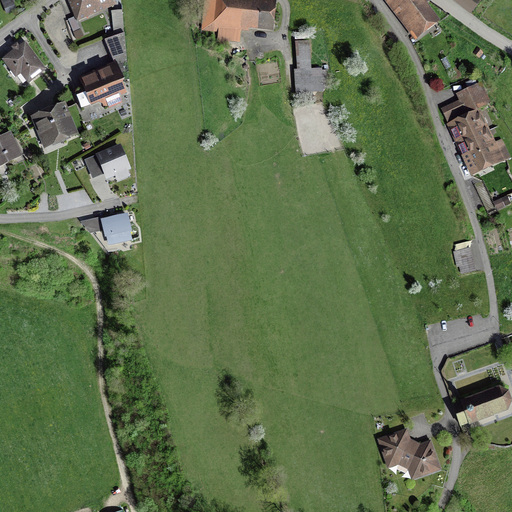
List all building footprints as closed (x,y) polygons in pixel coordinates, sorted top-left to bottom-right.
[(115,9),(111,0),(70,0),(79,22),(115,9)] [(230,27),(274,29),(275,6),(261,5),(232,4),(232,0),(205,0),(205,30),(230,31),(230,27)] [(391,0),(417,33),(435,19),(425,5),(430,1),(429,0),(391,0)] [(451,0),(457,5),(466,12),(476,0),(451,0)] [(126,67),(123,16),(107,16),(108,39),(99,43),(103,52),(114,73),(126,67)] [(75,17),(68,20),(73,33),(80,30),(75,17)] [(307,26),(292,26),(294,73),(291,73),(292,96),(324,95),(323,72),(309,73),(307,26)] [(45,73),(24,45),(11,54),(0,61),(0,65),(9,78),(15,74),(25,88),(45,73)] [(115,79),(109,66),(71,82),(77,97),(79,96),(81,95),(87,108),(99,108),(102,107),(105,113),(119,106),(116,99),(120,97),(114,84),(115,79)] [(438,111),(442,120),(458,113),(461,119),(472,114),(482,109),(473,89),(452,98),(454,104),(438,111)] [(89,124),(75,96),(69,100),(75,112),(74,113),(72,109),(67,111),(76,130),(89,124)] [(77,134),(64,108),(48,116),(32,124),(45,150),(77,134)] [(461,119),(445,125),(459,160),(486,148),(479,132),(478,129),(472,114),(461,119)] [(0,168),(22,158),(12,136),(0,141),(0,168)] [(486,148),(459,160),(466,176),(505,159),(498,143),(486,148)] [(131,172),(119,148),(89,163),(94,174),(100,185),(111,180),(115,187),(130,180),(127,173),(131,172)] [(129,231),(127,218),(108,221),(98,223),(92,224),(93,234),(94,237),(98,236),(100,248),(128,243),(126,232),(129,231)] [(92,224),(98,223),(97,219),(73,223),(81,236),(93,234),(92,224)] [(471,271),(467,251),(453,253),(456,274),(471,271)] [(453,404),(461,424),(464,423),(469,421),(470,423),(496,413),(508,409),(511,397),(511,396),(509,389),(499,384),(461,399),(462,401),(457,403),(453,404)] [(436,468),(428,444),(410,450),(406,437),(380,445),(388,469),(410,462),(414,476),(436,468)] [(447,472),(439,470),(435,485),(443,487),(447,472)]
